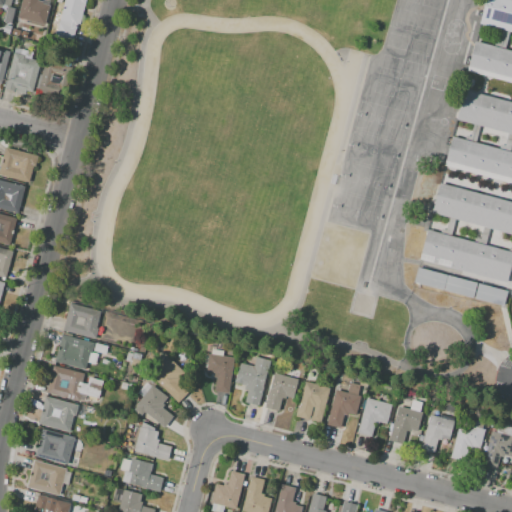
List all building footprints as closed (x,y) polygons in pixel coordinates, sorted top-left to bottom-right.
[(22,0),(18,18),(44,25),(49,3),(37,0),(22,0)] [(64,0),(55,36),(72,40),(76,23),(79,24),(85,0),(64,0)] [(485,0),(511,0),(511,33),(479,25),(485,0)] [(3,32),(5,25),(11,27),(8,34),(3,32)] [(474,41),(511,51),(511,83),(466,71),(474,41)] [(0,82),(1,83),(9,51),(0,48),(0,82)] [(13,53),(29,57),(29,59),(40,61),(32,92),(16,89),(16,92),(4,89),(13,53)] [(44,62),(37,89),(63,97),(71,69),(44,62)] [(463,90),(511,102),(511,134),(455,120),(463,90)] [(450,136),(511,152),(511,184),(443,166),(450,136)] [(0,166),(5,148),(38,156),(35,166),(33,166),(28,181),(0,174),(0,166)] [(422,173),(437,177),(429,206),(414,202),(422,173)] [(0,181),(24,187),(18,213),(0,209),(0,181)] [(439,184),(511,203),(511,234),(431,213),(439,184)] [(0,214),(16,218),(10,245),(0,242),(0,214)] [(411,224),(425,228),(417,257),(403,253),(411,224)] [(427,230),(511,252),(511,260),(506,283),(419,260),(427,230)] [(0,247),(11,250),(5,277),(0,275),(0,247)] [(417,268),(507,291),(503,306),(413,283),(417,268)] [(69,304),(100,312),(96,328),(99,329),(96,340),(62,331),(69,304)] [(54,362),(84,370),(89,353),(91,354),(94,343),(60,335),(54,362)] [(125,359),(127,352),(133,354),(132,361),(125,359)] [(151,377),(159,368),(154,363),(163,353),(182,371),(177,377),(179,379),(177,382),(187,391),(178,401),(151,377)] [(233,358),(208,355),(205,374),(213,375),(213,378),(216,378),(215,392),(228,394),(233,358)] [(240,363),(253,366),(255,357),(269,360),(258,405),(245,402),(247,390),(243,389),(244,385),(235,383),(240,363)] [(53,366),(84,373),(79,390),(82,391),(79,401),(46,393),(53,366)] [(273,373),(297,379),(292,398),(285,396),(284,399),(280,398),(277,411),(264,408),(273,373)] [(304,382),(329,388),(320,423),(310,420),(314,407),(312,407),(309,420),(295,416),(304,382)] [(152,385),(167,397),(162,403),(164,405),(162,408),(173,416),(165,427),(144,411),(141,415),(133,409),(152,385)] [(336,390),(360,396),(355,415),(347,413),(347,416),(343,415),(339,428),(326,425),(336,390)] [(37,424),(68,432),(72,415),(75,416),(78,405),(44,397),(37,424)] [(366,398),(391,405),(386,423),(378,421),(378,424),(374,423),(370,437),(357,433),(366,398)] [(399,407),(423,413),(418,432),(410,430),(410,433),(406,432),(402,445),(389,442),(399,407)] [(430,415),(454,421),(449,440),(442,438),(441,441),(437,440),(434,453),(421,450),(430,415)] [(460,423),(484,429),(479,448),(472,446),(471,449),(467,448),(464,461),(451,458),(460,423)] [(133,452),(139,428),(158,433),(156,440),(159,441),(158,444),(171,448),(168,461),(133,452)] [(42,430),(73,438),(67,464),(35,456),(42,430)] [(491,431),(511,436),(511,451),(511,456),(503,454),(502,457),(499,456),(495,470),(482,466),(491,431)] [(126,483),(132,458),(151,463),(149,471),(152,472),(151,475),(164,479),(161,492),(126,483)] [(34,461),(65,469),(65,471),(71,472),(68,484),(62,483),(59,495),(27,486),(34,461)] [(235,509),(211,504),(215,485),(223,487),(223,484),(227,484),(230,471),(243,474),(235,509)] [(241,511),(267,511),(270,499),(263,497),(263,494),(260,493),(263,480),(250,476),(241,511)] [(274,511),(299,511),(301,507),(294,505),(295,502),(291,501),(294,488),(281,485),(274,511)] [(117,511),(120,503),(112,501),(116,488),(142,495),(140,502),(143,503),(142,507),(155,510),(154,511),(117,511)] [(73,494),(81,496),(79,502),(71,500),(73,494)] [(307,511),(325,511),(326,511),(322,510),(325,497),(312,494),(307,511)] [(37,496),(32,511),(66,511),(69,504),(37,496)] [(340,511),(354,511),(356,504),(343,501),(340,511)]
